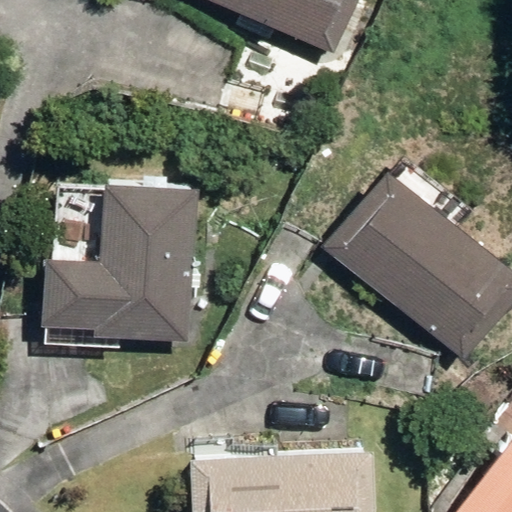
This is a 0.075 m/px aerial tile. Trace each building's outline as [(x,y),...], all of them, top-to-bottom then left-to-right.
[(260,0),(343,34),(356,0),(260,0)] [(327,229),(465,339),(511,282),(511,228),(397,138),(327,229)] [(52,317),(128,321),(130,314),(197,318),(200,265),(213,267),(215,252),(205,250),(210,170),(202,170),(202,158),(110,152),(105,232),(51,228),(48,298),(54,298),(52,317)] [(511,511),(511,420),(453,506),(461,511),(511,511)] [(195,432),(198,511),(379,511),(377,426),(195,432)]
